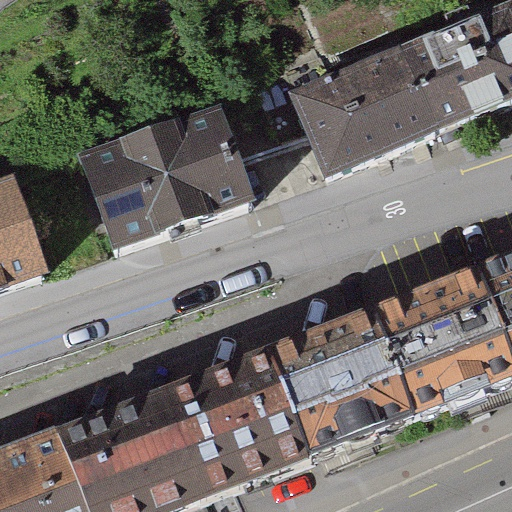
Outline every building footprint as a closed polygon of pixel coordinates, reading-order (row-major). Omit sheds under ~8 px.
[(511,103),(481,22),(261,104),(295,193),(511,112),(511,103)] [(218,121),(84,168),(117,262),(251,216),(218,121)] [(11,192),(0,196),(0,299),(44,285),(11,192)] [(511,270),(477,284),(511,372),(511,270)] [(511,388),(511,372),(477,284),(372,324),(412,427),(511,388)] [(412,427),(372,324),(268,365),(309,467),(412,427)] [(309,467),(268,365),(163,405),(204,508),(204,509),(309,469),(309,467)] [(193,511),(204,508),(163,405),(59,446),(85,511),(193,511)] [(0,511),(85,511),(59,446),(0,468),(0,511)]
